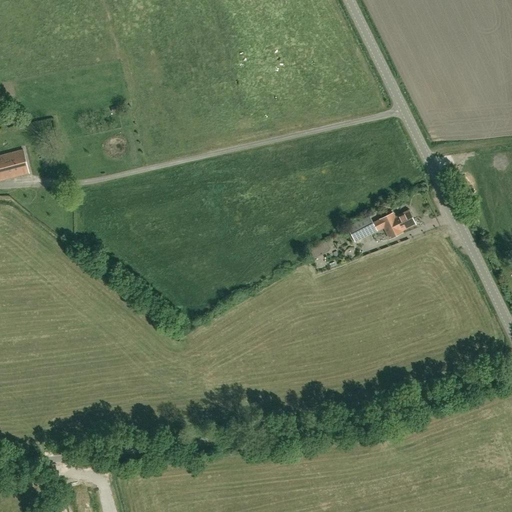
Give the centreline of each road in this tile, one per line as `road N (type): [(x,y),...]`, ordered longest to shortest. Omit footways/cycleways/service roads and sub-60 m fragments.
road 1 (unclassified): [(0,465),(359,423),(511,367)]
road 2 (tertiary): [(511,331),(349,0)]
